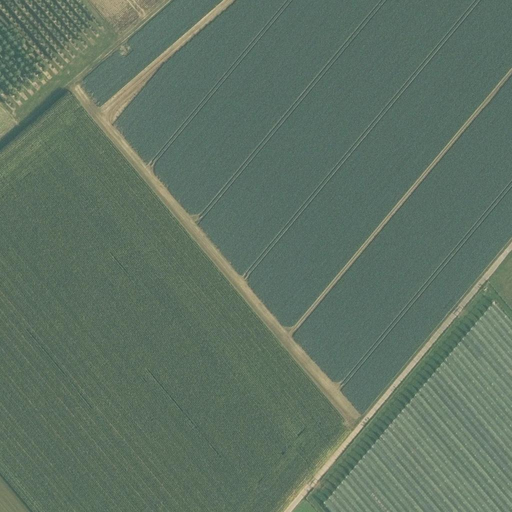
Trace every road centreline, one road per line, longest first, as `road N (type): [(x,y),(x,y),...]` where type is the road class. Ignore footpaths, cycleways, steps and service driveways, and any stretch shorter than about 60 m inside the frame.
road 1 (track): [(288,511),(511,246)]
road 2 (track): [(0,149),(169,0)]
